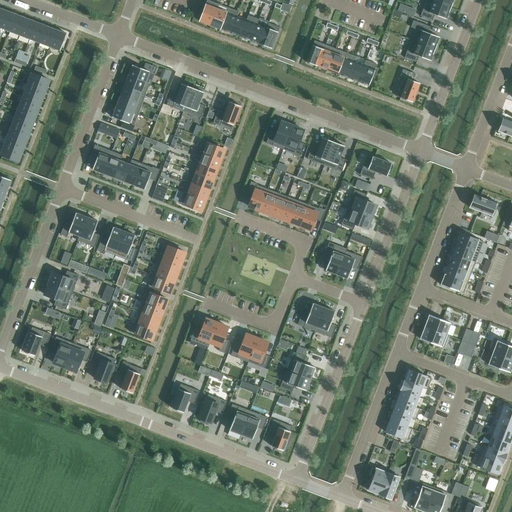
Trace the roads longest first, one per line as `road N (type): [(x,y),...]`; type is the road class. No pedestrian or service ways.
road 1 (residential): [(119,36),(420,151)]
road 2 (residential): [(0,366),(297,481)]
road 3 (residential): [(363,303),(297,481)]
road 4 (residential): [(420,151),(363,303)]
road 5 (residential): [(477,0),(420,151)]
road 6 (residential): [(341,496),(396,350)]
road 7 (residential): [(60,189),(197,239)]
road 8 (residential): [(419,291),(465,168)]
road 9 (residential): [(465,168),(511,46)]
road 10 (residential): [(293,277),(273,328),(203,301)]
road 11 (residential): [(396,350),(511,395)]
